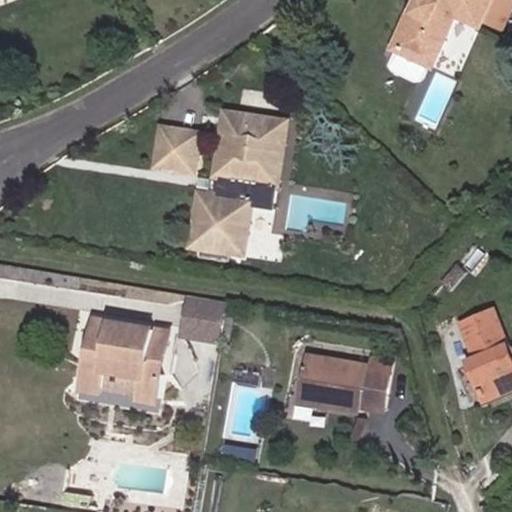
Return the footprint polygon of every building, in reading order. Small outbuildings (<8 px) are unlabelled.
[(496,0),(421,0),(415,13),(412,11),(394,49),(399,51),(392,66),(396,71),(418,82),(425,81),(431,66),(435,68),(459,16),(484,27),(487,22),(496,0)] [(505,30),(511,13),(511,0),(496,0),(487,22),(505,30)] [(280,184),(289,123),(228,114),(219,174),(221,174),(220,182),(218,197),(203,195),(195,246),(202,247),(233,252),(246,254),(253,206),(257,180),(280,184)] [(197,159),(201,135),(165,130),(162,154),(185,158),(184,169),(188,169),(189,158),(197,159)] [(184,169),(185,158),(162,154),(160,165),(184,169)] [(196,170),(197,159),(189,158),(188,169),(196,170)] [(194,178),(196,170),(188,169),(184,169),(160,165),(159,172),(149,171),(148,180),(204,188),(203,195),(218,197),(220,182),(194,178)] [(276,209),(280,184),(257,180),(253,206),(276,209)] [(231,263),(233,252),(202,247),(201,258),(231,263)] [(228,317),(230,303),(192,296),(186,337),(223,344),(224,342),(228,317)] [(511,347),(496,310),(462,324),(472,347),(479,344),(483,356),(477,359),(470,362),(482,391),(511,378),(511,347)] [(232,344),(236,319),(228,317),(224,342),(232,344)] [(97,349),(102,320),(94,319),(89,347),(97,349)] [(168,376),(161,374),(168,332),(102,320),(97,349),(89,347),(83,386),(164,399),(168,376)] [(483,356),(479,344),(472,347),(477,359),(483,356)] [(388,412),(395,370),(371,366),(307,356),(300,396),(330,401),(329,408),(363,414),(364,409),(388,412)] [(395,370),(396,363),(372,359),(371,366),(395,370)] [(487,402),(511,392),(511,378),(482,391),(487,402)] [(329,408),(330,401),(300,396),(299,403),(329,408)] [(93,487),(95,478),(79,476),(75,501),(100,504),(103,488),(93,487)]
